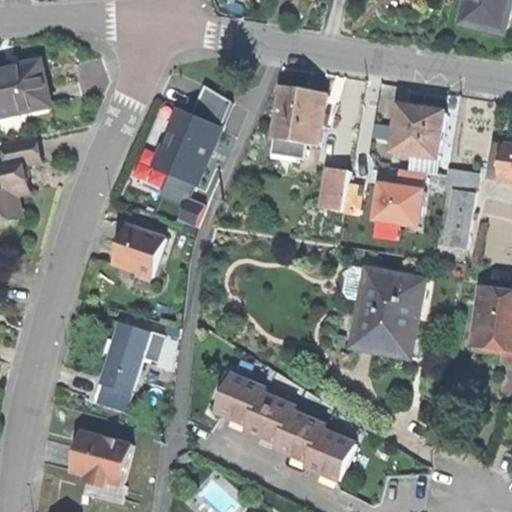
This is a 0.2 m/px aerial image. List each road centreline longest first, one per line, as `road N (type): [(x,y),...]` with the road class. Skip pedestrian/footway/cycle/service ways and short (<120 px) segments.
road 1 (residential): [(7,511),(51,297),(163,23)]
road 2 (residential): [(163,23),(511,85)]
road 3 (residential): [(0,25),(163,23)]
road 4 (residential): [(162,511),(181,368)]
